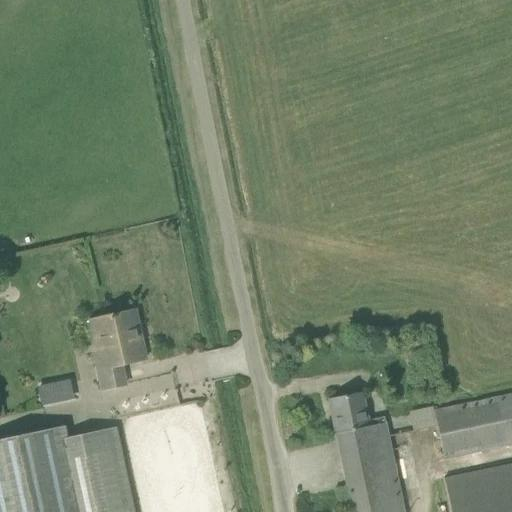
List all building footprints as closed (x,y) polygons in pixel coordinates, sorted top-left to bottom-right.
[(134,311),(115,315),(101,318),(108,350),(93,353),(101,389),(125,384),(121,364),(145,359),(134,311)] [(511,443),(511,322),(462,332),(473,385),(454,389),(467,453),(511,443)] [(62,400),(58,381),(37,385),(41,404),(62,400)] [(362,393),(328,400),(335,435),(385,425),(383,417),(367,420),(362,393)] [(403,511),(385,425),(335,435),(351,511),(403,511)] [(129,511),(112,429),(63,440),(60,428),(0,440),(0,511),(129,511)] [(511,511),(511,464),(443,478),(449,511),(511,511)]
